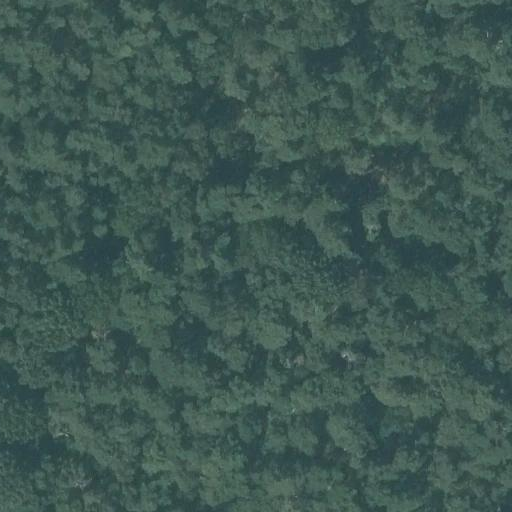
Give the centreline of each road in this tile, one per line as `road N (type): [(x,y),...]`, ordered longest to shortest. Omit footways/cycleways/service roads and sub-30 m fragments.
road 1 (track): [(511,284),(0,132)]
road 2 (track): [(0,438),(125,166),(145,73),(177,0)]
